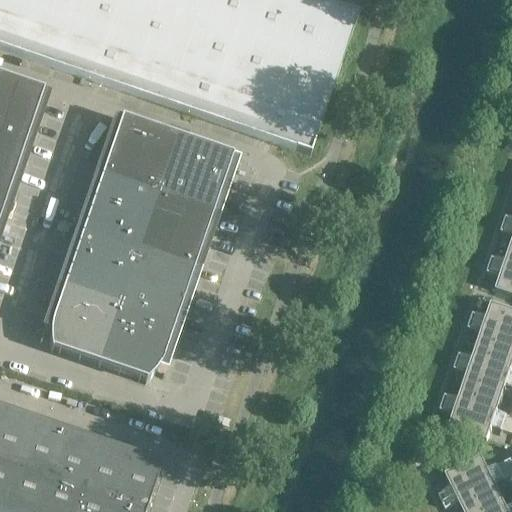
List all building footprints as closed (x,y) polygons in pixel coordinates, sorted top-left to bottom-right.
[(0,0),(0,51),(280,147),(310,157),(319,130),(358,15),(313,0),(0,0)] [(0,234),(47,99),(45,98),(43,103),(40,101),(42,94),(0,79),(0,234)] [(115,122),(96,176),(47,320),(54,322),(50,336),(49,336),(49,340),(49,344),(50,349),(50,353),(51,353),(51,352),(145,384),(144,385),(145,386),(148,383),(151,380),(153,377),(155,376),(157,373),(156,372),(161,359),(168,361),(236,164),(234,163),(233,167),(229,166),(232,159),(121,121),(118,128),(115,127),(116,123),(115,122)] [(511,221),(505,219),(500,234),(511,237),(511,244),(510,252),(511,252),(511,221)] [(511,252),(510,252),(505,265),(491,260),(486,275),(500,280),(495,294),(511,299),(511,252)] [(486,321),(472,316),(467,330),(481,335),(477,349),(511,360),(511,313),(491,307),(486,321)] [(511,369),(511,360),(477,349),(472,362),(458,357),(453,371),(467,376),(463,389),(501,402),(511,369)] [(501,402),(463,389),(458,403),(444,398),(439,412),(453,417),(448,431),(487,444),(501,402)] [(0,511),(145,511),(162,464),(0,409),(0,511)] [(511,420),(505,419),(503,426),(511,428),(511,420)] [(511,428),(503,426),(500,433),(511,436),(511,428)] [(481,460),(445,478),(451,491),(438,498),(445,511),(458,505),(461,511),(475,511),(500,500),(481,460)] [(511,465),(510,462),(496,469),(500,476),(511,469),(511,465)] [(511,478),(511,469),(500,476),(503,483),(511,478)] [(506,511),(500,500),(475,511),(506,511)]
